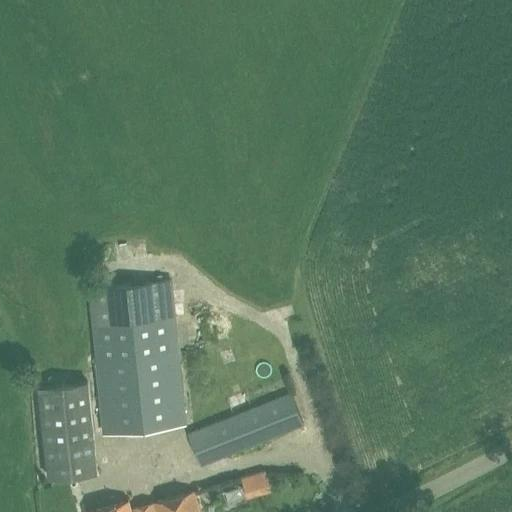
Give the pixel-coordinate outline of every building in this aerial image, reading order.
[(103,434),(187,424),(172,278),(88,287),(103,434)] [(47,477),(84,473),(99,472),(90,379),(38,384),(47,477)] [(201,464),(304,423),(291,391),(188,433),(201,464)] [(244,472),(249,490),(273,483),(267,465),(244,472)] [(132,509),(133,511),(199,511),(194,491),(132,509)] [(133,511),(132,509),(131,509),(128,500),(86,511),(133,511)]
